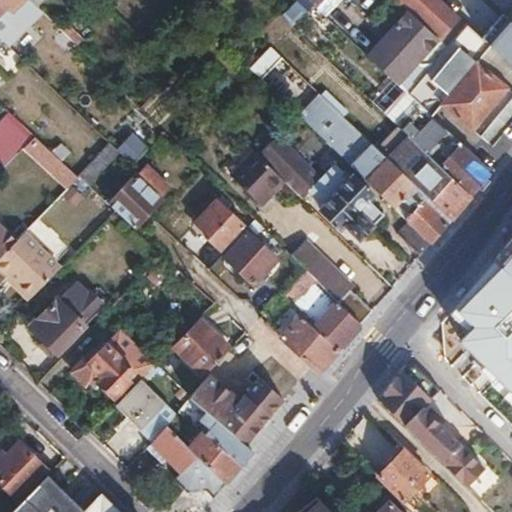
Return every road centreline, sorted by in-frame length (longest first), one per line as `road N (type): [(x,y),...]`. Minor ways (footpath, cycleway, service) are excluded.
road 1 (unknown): [(327,415),(141,232)]
road 2 (primary): [(247,511),(392,337)]
road 3 (residential): [(150,511),(0,368)]
road 4 (primary): [(392,337),(511,193)]
road 5 (unclassified): [(511,451),(392,337)]
